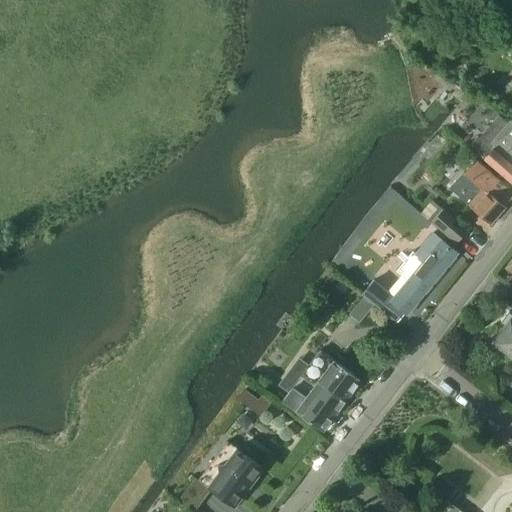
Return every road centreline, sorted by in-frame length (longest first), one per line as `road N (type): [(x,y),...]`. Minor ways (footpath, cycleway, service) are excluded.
road 1 (tertiary): [(292,511),(416,349)]
road 2 (tertiary): [(416,349),(511,230)]
road 3 (residential): [(416,349),(511,423)]
